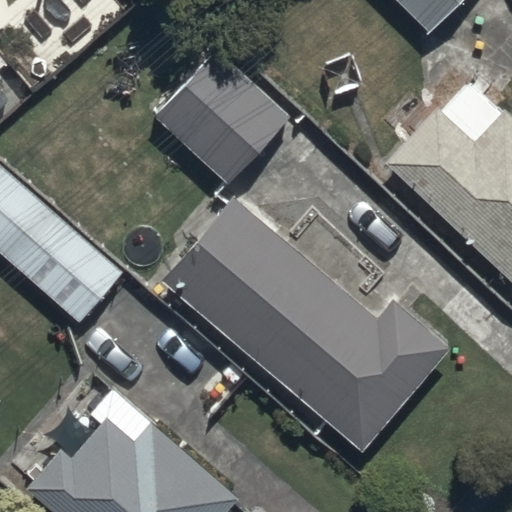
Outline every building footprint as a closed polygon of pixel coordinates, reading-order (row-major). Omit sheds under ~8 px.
[(400,0),(430,28),(456,0),(400,0)] [(226,182),(289,112),(211,43),(148,113),(226,182)] [(511,112),(503,104),(499,108),(467,78),(439,107),(434,102),(384,154),(511,276),(511,112)] [(122,266),(0,160),(0,248),(79,317),(122,266)] [(375,311),(233,190),(160,275),(361,446),(449,342),(392,292),(375,311)] [(227,511),(224,509),(239,492),(112,383),(85,414),(71,402),(41,437),(57,451),(27,485),(58,511),(227,511)]
